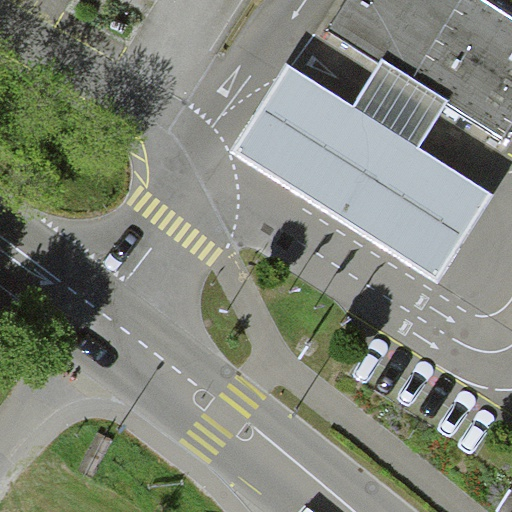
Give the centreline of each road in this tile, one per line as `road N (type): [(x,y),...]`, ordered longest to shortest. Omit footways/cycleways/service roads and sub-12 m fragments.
road 1 (secondary): [(98,322),(342,511)]
road 2 (residential): [(98,322),(0,445)]
road 3 (secondary): [(0,250),(98,322)]
